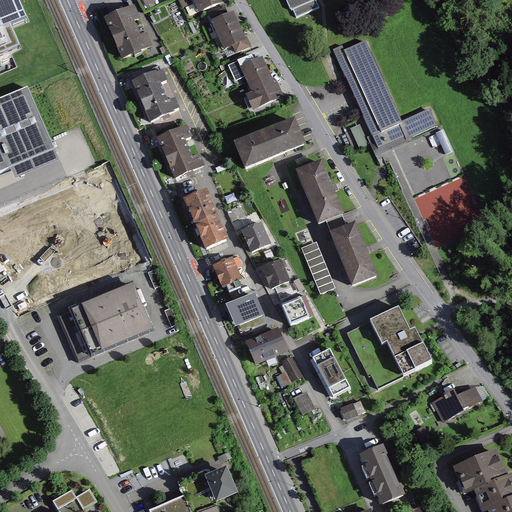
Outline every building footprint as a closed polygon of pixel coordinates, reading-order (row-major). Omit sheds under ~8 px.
[(0,0),(0,58),(20,49),(10,26),(26,19),(16,0),(0,0)] [(185,0),(193,16),(219,5),(217,0),(185,0)] [(293,10),(297,19),(320,8),(316,0),(285,0),(291,11),(293,10)] [(115,40),(136,31),(132,22),(138,19),(134,9),(107,21),(115,40)] [(208,25),(215,41),(240,30),(233,14),(208,25)] [(137,22),(142,35),(147,33),(142,20),(137,22)] [(215,41),(222,58),(247,47),(240,30),(215,41)] [(136,31),(115,40),(123,59),(150,47),(146,36),(140,39),(136,31)] [(343,47),(334,51),(379,152),(437,126),(430,111),(402,123),(366,42),(345,52),(343,47)] [(230,70),(240,92),(268,79),(259,58),(230,70)] [(135,85),(143,104),(162,96),(158,86),(166,83),(162,74),(135,85)] [(240,92),(249,114),(278,102),(268,79),(240,92)] [(0,174),(55,151),(26,90),(0,101),(0,174)] [(162,96),(143,104),(150,121),(178,110),(174,102),(166,106),(162,96)] [(223,147),(234,174),(300,147),(289,120),(223,147)] [(155,142),(164,163),(190,153),(186,144),(193,141),(188,129),(155,142)] [(447,131),(430,136),(434,149),(443,146),(446,155),(453,153),(447,131)] [(193,161),(190,153),(164,163),(172,183),(205,169),(200,158),(193,161)] [(297,175),(315,226),(342,216),(323,165),(297,175)] [(176,203),(184,227),(212,218),(203,193),(176,203)] [(229,209),(231,220),(247,217),(245,206),(229,209)] [(184,227),(193,252),(220,243),(212,218),(184,227)] [(240,232),(249,255),(271,246),(262,223),(240,232)] [(329,239),(350,290),(377,280),(356,228),(329,239)] [(303,248),(321,295),(336,289),(318,243),(303,248)] [(208,268),(215,289),(239,280),(231,259),(208,268)] [(256,271),(265,292),(288,283),(279,262),(256,271)] [(128,291),(65,318),(85,362),(147,334),(128,291)] [(226,309),(236,331),(265,318),(255,296),(226,309)] [(279,306),(287,327),(310,318),(301,297),(279,306)] [(404,312),(374,325),(385,349),(391,346),(406,379),(436,365),(420,332),(415,335),(404,312)] [(238,344),(247,367),(285,352),(276,329),(238,344)] [(310,363),(331,402),(352,390),(332,352),(310,363)] [(293,362),(275,364),(278,386),(296,383),(293,362)] [(450,392),(432,399),(443,423),(460,416),(458,410),(479,401),(474,390),(453,399),(450,392)] [(316,410),(307,393),(294,400),(303,417),(316,410)] [(361,409),(357,399),(333,408),(339,422),(345,420),(344,416),(361,409)] [(363,459),(373,483),(393,474),(383,450),(363,459)] [(458,496),(468,491),(476,511),(478,511),(482,511),(511,498),(511,485),(508,476),(502,478),(492,454),(448,471),(458,496)] [(207,480),(210,479),(207,471),(179,484),(185,498),(153,511),(224,511),(220,502),(217,503),(207,480)] [(210,479),(207,480),(217,503),(220,502),(236,495),(226,472),(210,479)] [(373,483),(383,507),(403,498),(393,474),(373,483)] [(482,511),(511,511),(511,498),(482,511)]
